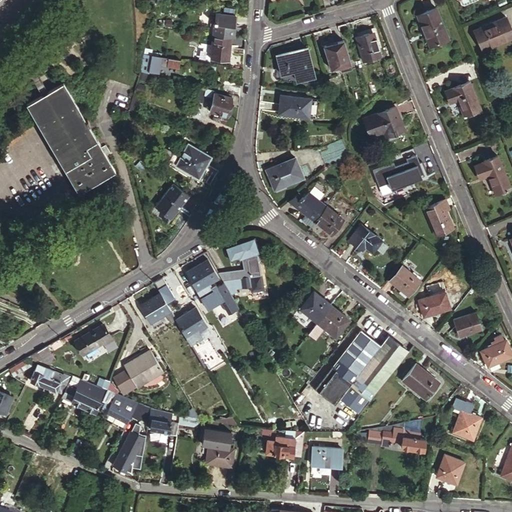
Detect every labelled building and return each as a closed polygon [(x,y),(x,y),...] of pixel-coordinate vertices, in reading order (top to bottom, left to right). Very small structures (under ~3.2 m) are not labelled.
[(154,20),(161,20),(171,21),(172,5),(155,4),(154,20)] [(445,38),(432,8),(413,16),(425,46),(445,38)] [(233,14),(215,12),(214,21),(212,20),(211,34),(229,36),(231,36),(233,14)] [(511,36),(502,18),(471,32),(479,51),(511,36)] [(379,55),(371,31),(355,35),(362,60),(379,55)] [(227,59),(229,36),(211,34),(210,43),(208,57),(227,59)] [(348,62),(341,39),(322,44),(329,67),(348,62)] [(313,75),(304,47),(274,55),(279,74),(292,70),(295,80),(313,75)] [(150,53),(148,53),(148,58),(147,69),(157,72),(160,55),(150,53)] [(176,66),(177,57),(166,56),(165,64),(176,66)] [(114,166),(59,79),(23,102),(56,155),(77,188),(114,166)] [(480,108),(468,81),(444,91),(450,103),(456,100),(463,115),(480,108)] [(238,97),(239,90),(226,87),(224,94),(230,95),(238,97)] [(227,106),(229,98),(213,93),(203,90),(201,95),(209,97),(211,98),(210,104),(207,111),(224,116),(227,106)] [(127,108),(132,110),(137,94),(132,92),(129,101),(127,108)] [(227,106),(237,106),(238,97),(230,95),(229,98),(227,106)] [(307,116),(309,97),(279,95),(277,113),(307,116)] [(403,129),(393,106),(362,119),(369,137),(382,132),(384,136),(403,129)] [(127,108),(122,124),(128,126),(133,111),(132,110),(127,108)] [(319,147),(325,163),(349,155),(343,139),(319,147)] [(209,155),(186,145),(175,168),(194,176),(200,162),(205,164),(209,155)] [(170,154),(164,152),(160,161),(167,164),(170,154)] [(416,155),(374,172),(382,192),(424,175),(416,155)] [(302,177),(294,158),(265,170),(273,189),(302,177)] [(508,192),(495,160),(480,166),(480,167),(473,171),(478,182),(485,180),(493,198),(508,192)] [(200,162),(194,176),(199,178),(205,164),(200,162)] [(186,192),(170,180),(153,202),(170,215),(186,192)] [(314,219),(325,204),(306,189),(301,194),(300,194),(293,203),(314,219)] [(300,194),(297,191),(288,200),(293,203),(300,194)] [(449,210),(445,200),(423,209),(434,236),(452,228),(445,211),(449,210)] [(341,217),(325,204),(314,219),(329,232),(341,217)] [(375,244),(355,228),(344,243),(357,254),(360,250),(367,256),(375,244)] [(219,273),(223,279),(228,288),(231,294),(238,292),(238,289),(254,286),(254,290),(268,288),(261,249),(257,238),(228,249),(232,260),(242,256),(245,268),(219,273)] [(382,252),(387,245),(380,239),(374,246),(382,252)] [(476,260),(473,253),(459,259),(462,266),(476,260)] [(226,299),(220,288),(215,291),(210,284),(219,278),(209,260),(188,272),(208,307),(211,308),(226,299)] [(420,279),(400,264),(388,279),(399,288),(408,295),(420,279)] [(218,281),(220,280),(219,278),(210,284),(215,291),(220,288),(223,286),(222,283),(220,284),(218,281)] [(228,288),(223,279),(220,280),(218,281),(220,284),(222,283),(223,286),(225,289),(228,288)] [(159,289),(161,293),(168,304),(176,299),(168,284),(167,284),(159,289)] [(408,295),(399,288),(397,292),(405,298),(408,295)] [(317,321),(331,304),(313,290),(300,307),(317,321)] [(449,307),(443,291),(417,299),(423,316),(449,307)] [(168,304),(161,293),(142,304),(152,321),(160,317),(171,310),(168,304)] [(348,317),(331,304),(317,321),(335,334),(348,317)] [(197,308),(177,319),(191,344),(196,342),(198,346),(202,344),(199,340),(195,332),(203,328),(207,325),(197,308)] [(171,310),(160,317),(166,325),(177,319),(171,310)] [(237,335),(248,329),(238,312),(220,323),(232,344),(239,340),(237,335)] [(480,328),(474,312),(452,319),(458,335),(480,328)] [(112,338),(104,325),(77,341),(85,355),(112,338)] [(195,332),(199,340),(207,335),(203,328),(195,332)] [(253,337),(248,329),(237,335),(239,340),(232,344),(234,348),(253,337)] [(369,400),(404,355),(407,351),(387,335),(380,345),(361,330),(315,390),(335,406),(341,398),(351,386),(359,391),(349,404),(360,412),(369,400)] [(511,353),(511,352),(505,338),(480,350),(488,365),(511,353)] [(57,359),(48,345),(39,351),(44,360),(51,363),(57,359)] [(162,373),(150,351),(124,366),(127,372),(115,379),(125,395),(162,373)] [(27,358),(9,368),(14,377),(32,366),(27,358)] [(425,398),(438,382),(414,363),(401,380),(425,398)] [(64,376),(38,366),(29,381),(63,395),(70,377),(64,375),(64,376)] [(83,392),(68,386),(62,398),(96,412),(100,401),(98,400),(102,391),(95,388),(96,385),(87,381),(83,392)] [(341,398),(349,404),(359,391),(351,386),(341,398)] [(13,396),(0,390),(0,409),(7,412),(13,396)] [(127,424),(139,402),(129,399),(128,401),(116,396),(107,413),(127,424)] [(473,438),(480,416),(468,412),(471,404),(454,398),(451,407),(459,410),(452,432),(473,438)] [(173,413),(151,407),(149,416),(153,417),(151,427),(169,431),(173,413)] [(127,424),(107,413),(106,415),(126,426),(127,424)] [(180,422),(181,415),(173,413),(169,431),(168,434),(177,436),(179,425),(180,422)] [(199,419),(181,415),(180,422),(179,425),(198,428),(199,419)] [(405,420),(368,428),(367,441),(381,443),(381,444),(391,445),(392,440),(401,442),(403,428),(405,420)] [(132,464),(135,465),(148,436),(128,428),(112,464),(128,471),(132,464)] [(367,441),(368,428),(357,431),(356,439),(367,441)] [(419,430),(403,428),(401,442),(401,446),(423,448),(424,438),(418,437),(419,430)] [(231,467),(234,450),(229,449),(231,434),(204,430),(202,445),(209,446),(206,463),(231,467)] [(305,432),(299,432),(298,445),(294,445),(295,439),(294,439),(294,440),(276,438),(275,442),(267,441),(266,454),(274,455),(293,457),(293,456),(301,457),(301,456),(305,432)] [(79,459),(88,443),(78,439),(70,454),(79,459)] [(329,466),(340,467),(341,467),(342,449),(311,447),(309,465),(329,466)] [(45,456),(37,453),(35,459),(33,459),(18,497),(27,500),(45,456)] [(511,455),(508,454),(500,476),(511,479),(511,455)] [(457,486),(465,463),(443,456),(435,479),(457,486)] [(178,481),(180,468),(172,467),(170,479),(178,481)] [(60,470),(54,468),(49,479),(55,482),(60,470)] [(78,499),(76,503),(70,501),(67,510),(72,511),(80,511),(84,501),(78,499)] [(56,511),(58,509),(41,502),(39,507),(51,511),(56,511)]
